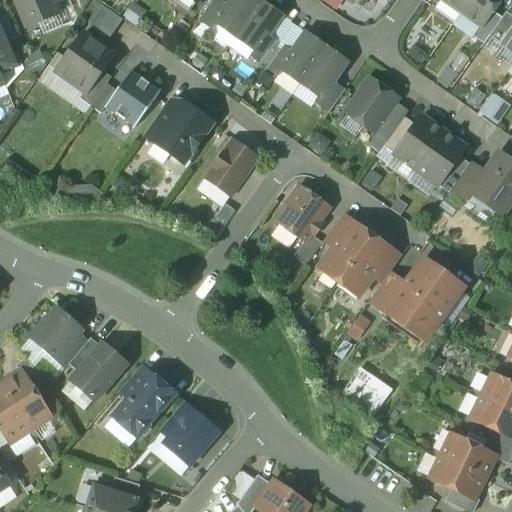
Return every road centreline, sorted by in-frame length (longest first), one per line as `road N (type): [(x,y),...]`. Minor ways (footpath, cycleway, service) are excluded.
road 1 (residential): [(301,159),(109,31)]
road 2 (residential): [(166,333),(301,159)]
road 3 (residential): [(436,254),(301,159)]
road 4 (residential): [(255,431),(371,511)]
road 5 (residential): [(39,279),(121,305),(166,333)]
road 6 (residential): [(166,333),(212,368),(255,431)]
